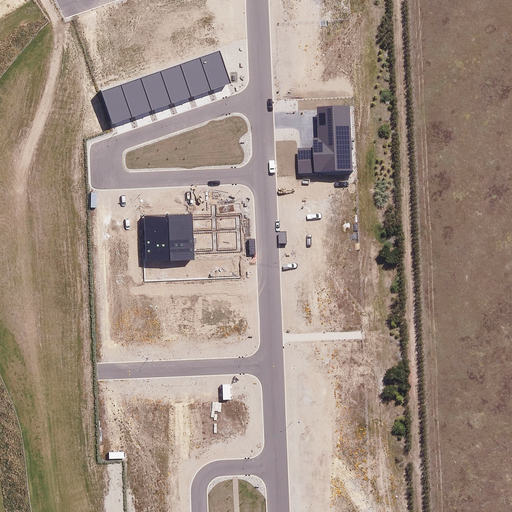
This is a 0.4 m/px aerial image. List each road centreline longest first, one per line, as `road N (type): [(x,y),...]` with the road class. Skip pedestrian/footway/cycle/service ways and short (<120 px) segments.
road 1 (residential): [(263,174),(111,180),(108,148),(258,95)]
road 2 (residential): [(272,364),(263,174)]
road 3 (residential): [(102,370),(272,364)]
